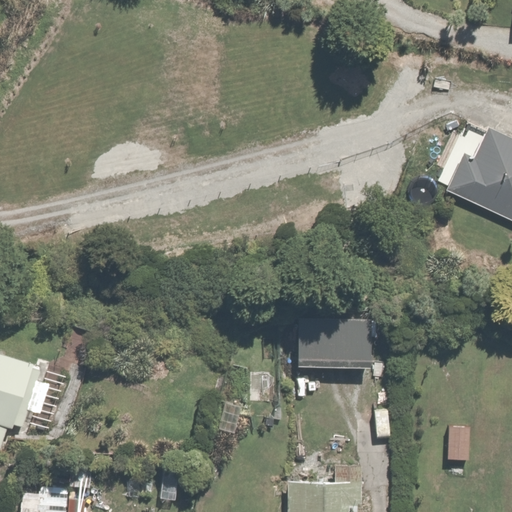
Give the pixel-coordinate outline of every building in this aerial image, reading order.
[(451,189),(511,216),(511,137),(491,128),(479,154),(468,150),(451,189)] [(379,315),(303,315),(303,363),(379,363),(379,315)] [(41,368),(0,354),(0,446),(2,447),(8,427),(20,431),(41,368)] [(475,422),(450,421),(449,460),(473,461),(475,422)] [(186,469),(164,468),(162,501),(184,502),(186,469)] [(359,511),(361,480),(290,479),(289,511),(359,511)] [(96,511),(97,496),(28,492),(26,511),(96,511)]
